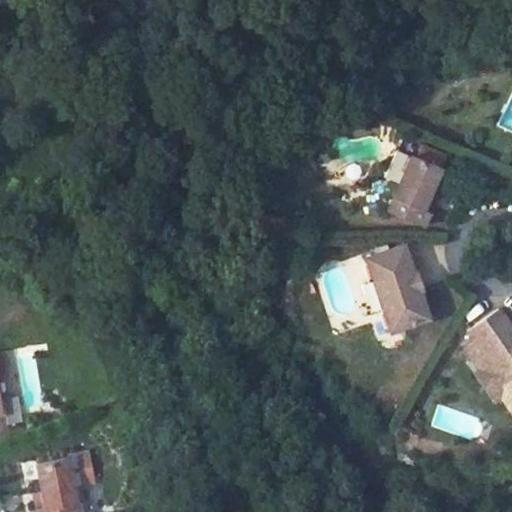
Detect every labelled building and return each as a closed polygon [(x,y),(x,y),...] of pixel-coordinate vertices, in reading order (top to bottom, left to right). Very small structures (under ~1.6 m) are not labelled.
[(405,161),(383,216),(416,229),(422,216),(415,214),(421,199),(438,157),(416,149),(410,162),(405,161)] [(422,216),(428,202),(421,199),(415,214),(422,216)] [(360,257),(382,334),(423,323),(414,294),(410,295),(404,276),(408,275),(399,247),(360,257)] [(404,276),(410,295),(414,294),(418,293),(413,274),(408,275),(404,276)] [(489,387),(511,371),(511,322),(508,326),(510,333),(500,340),(496,334),(483,315),(454,334),(489,387)] [(508,326),(496,334),(500,340),(510,333),(508,326)] [(393,449),(418,464),(427,450),(403,435),(393,449)] [(73,511),(65,454),(33,460),(37,484),(39,501),(29,503),(22,504),(23,511),(73,511)] [(27,486),(29,503),(39,501),(37,484),(27,486)]
